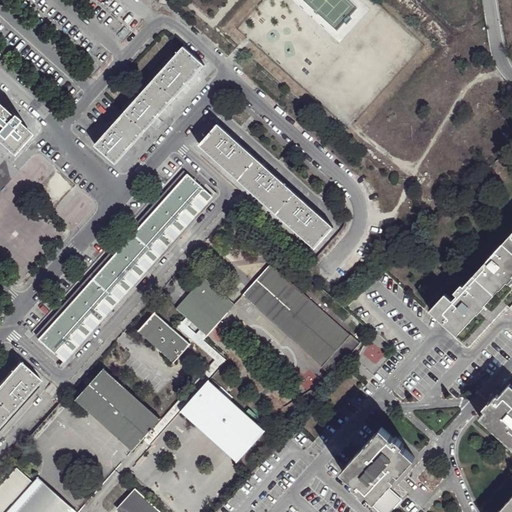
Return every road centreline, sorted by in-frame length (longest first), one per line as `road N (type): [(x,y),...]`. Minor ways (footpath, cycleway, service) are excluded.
road 1 (residential): [(172,138),(225,185),(225,199),(67,374),(5,329)]
road 2 (residential): [(227,71),(354,194),(361,219),(321,276)]
road 3 (residential): [(59,132),(159,20),(173,22),(227,71)]
road 4 (residential): [(27,303),(124,191)]
